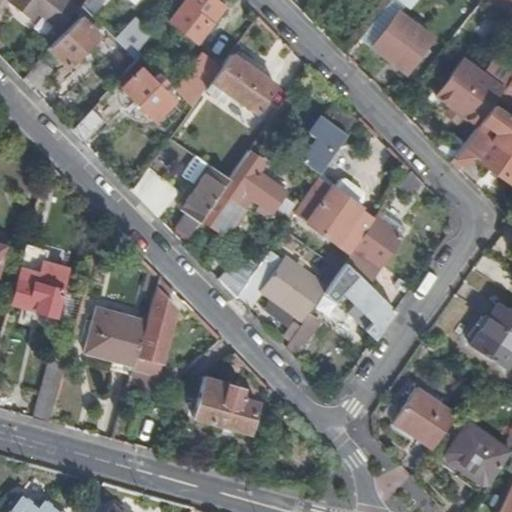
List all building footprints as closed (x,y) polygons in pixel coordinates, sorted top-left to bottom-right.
[(62,0),(0,0),(9,7),(6,11),(28,28),(35,19),(58,38),(78,12),(62,0)] [(89,0),(86,4),(82,9),(93,18),(101,6),(93,0),(89,0)] [(208,24),(220,8),(210,0),(190,0),(170,26),(197,47),(212,28),(208,24)] [(511,0),(494,0),(511,15),(511,0)] [(225,11),(220,8),(208,24),(212,28),(225,11)] [(80,22),(50,52),(68,70),(98,40),(95,37),(103,30),(82,9),(76,17),(80,22)] [(431,42),(397,17),(372,52),(406,77),(431,42)] [(133,48),(127,54),(137,65),(142,60),(139,56),(139,54),(133,48)] [(277,90),(232,58),(222,72),(209,89),(209,94),(221,102),(225,103),(228,97),(258,117),(259,115),(264,119),(271,108),(267,105),(277,90)] [(179,96),(193,111),(209,89),(222,72),(205,60),(179,96)] [(24,83),(24,84),(35,95),(53,73),(40,62),(24,83)] [(505,94),(464,64),(438,101),(478,131),(493,110),(498,103),(505,94)] [(168,85),(159,76),(152,83),(142,73),(123,92),(154,123),(172,104),(162,92),(168,85)] [(505,94),(498,103),(509,111),(511,106),(511,86),(505,94)] [(478,131),(438,101),(432,108),(472,138),(478,131)] [(511,122),(493,110),(478,131),(472,138),(468,143),(454,163),(465,171),(474,161),(511,188),(511,122)] [(330,127),(318,145),(303,167),(319,177),(338,149),(337,149),(354,123),(340,112),(330,127)] [(92,113),(73,134),(86,147),(105,125),(92,113)] [(310,139),(318,145),(330,127),(321,122),(310,139)] [(443,153),(452,163),(454,163),(468,143),(456,134),(443,153)] [(230,184),(202,224),(226,241),(253,203),(261,208),(257,214),(264,219),(269,213),(272,215),(275,212),(290,223),(295,217),(298,212),(282,201),(285,197),(257,178),(264,167),(249,156),(230,184)] [(173,233),(186,246),(202,224),(230,184),(196,158),(182,177),(197,186),(180,212),(185,217),(173,233)] [(49,201),(56,175),(48,167),(40,198),(49,201)] [(149,172),(133,195),(159,221),(180,196),(149,172)] [(418,194),(425,188),(412,175),(407,183),(418,194)] [(298,212),(295,217),(308,226),(307,228),(351,258),(374,224),(359,213),(361,211),(358,209),(363,203),(364,198),(344,184),(339,188),(335,193),(332,191),(330,194),(316,185),(298,212)] [(45,210),(37,208),(21,266),(29,268),(45,210)] [(345,265),(367,287),(405,233),(380,216),(374,224),(351,258),(345,265)] [(268,257),(259,270),(238,301),(250,312),(262,299),(303,327),(306,321),(323,297),(327,292),(320,287),(284,262),(280,266),(268,257)] [(228,271),(220,284),(237,302),(238,301),(259,270),(241,258),(228,271)] [(326,266),(339,275),(343,270),(330,261),(326,266)] [(325,280),(320,287),(327,292),(339,275),(326,266),(325,265),(318,275),(325,280)] [(368,335),(376,343),(396,316),(367,287),(345,265),(343,270),(339,275),(327,292),(323,297),(334,305),(342,297),(373,327),(368,335)] [(19,273),(10,307),(53,319),(66,274),(44,268),(41,280),(19,273)] [(153,298),(155,292),(159,280),(149,271),(142,294),(153,298)] [(155,292),(165,302),(173,295),(159,280),(155,292)] [(133,370),(128,390),(154,396),(177,314),(165,302),(155,292),(153,298),(146,326),(133,370)] [(506,373),(511,363),(511,316),(498,307),(472,349),(506,373)] [(84,356),(133,370),(146,326),(96,312),(84,356)] [(303,327),(292,342),(301,348),(304,346),(317,329),(306,321),(303,327)] [(33,417),(49,421),(67,359),(49,355),(33,417)] [(237,372),(243,367),(236,359),(229,365),(237,372)] [(193,421),(249,437),(257,406),(242,402),(244,393),(220,386),(220,385),(204,381),(193,421)] [(392,426),(431,454),(455,419),(416,392),(392,426)] [(482,499),(511,457),(466,427),(445,457),(446,465),(460,475),(455,480),(482,499)] [(511,511),(511,490),(501,511),(511,511)] [(53,511),(45,506),(42,507),(37,511),(34,511),(20,501),(11,511),(53,511)]
